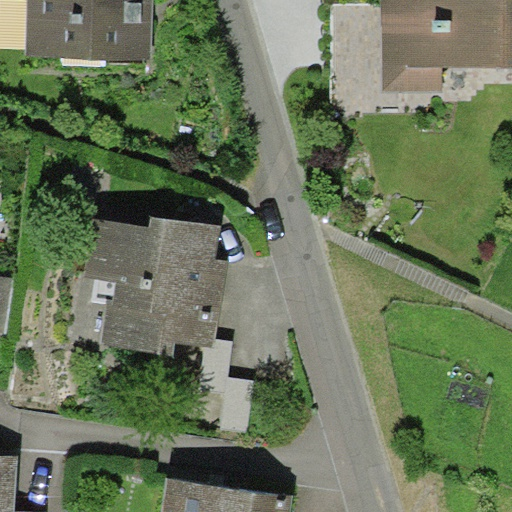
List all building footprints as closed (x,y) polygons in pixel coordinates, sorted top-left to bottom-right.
[(19,0),(20,58),(153,57),(152,0),(19,0)] [(378,1),(333,0),(331,119),(440,121),(443,92),(377,91),(378,1)] [(511,0),(378,0),(378,1),(377,91),(443,92),(443,52),(511,53),(511,0)] [(162,222),(92,214),(86,267),(112,270),(104,335),(163,342),(165,327),(206,332),(200,389),(229,392),(235,332),(223,330),(232,250),(222,249),(226,215),(164,208),(162,222)] [(12,447),(0,445),(0,511),(29,511),(8,511),(12,447)] [(286,511),(290,485),(168,468),(161,511),(286,511)]
